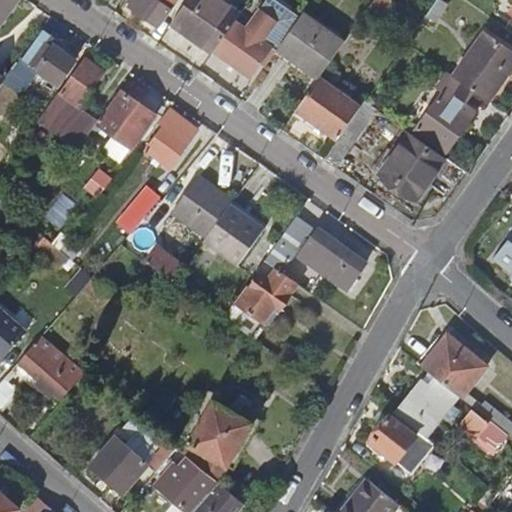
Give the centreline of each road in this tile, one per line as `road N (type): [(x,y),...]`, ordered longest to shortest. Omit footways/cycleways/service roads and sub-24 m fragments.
road 1 (residential): [(62,0),(429,258)]
road 2 (unclassified): [(283,511),(429,258)]
road 3 (unclassified): [(429,258),(511,144)]
